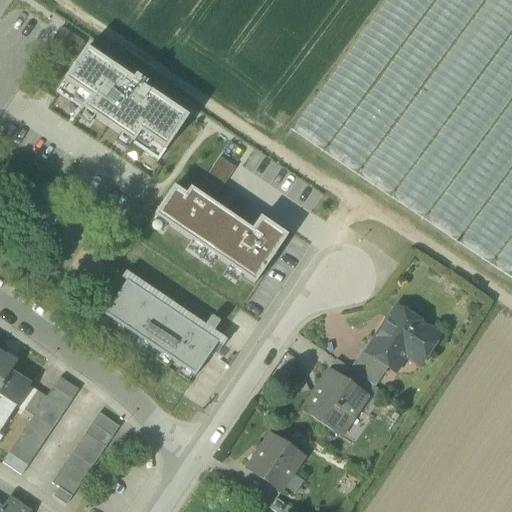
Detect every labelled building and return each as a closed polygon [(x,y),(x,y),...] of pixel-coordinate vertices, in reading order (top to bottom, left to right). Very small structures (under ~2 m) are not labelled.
[(83,44),(62,30),(52,46),(72,60),(83,44)] [(132,83),(85,51),(55,95),(80,111),(95,121),(118,137),(132,146),(157,163),(187,120),(143,91),(146,86),(134,79),(132,83)] [(80,111),(74,121),(88,131),(95,121),(80,111)] [(118,137),(112,147),(125,156),(132,146),(118,137)] [(218,160),(204,180),(220,191),(233,170),(218,160)] [(173,189),(153,218),(168,228),(190,243),(216,261),(228,269),(242,278),(254,286),(286,238),(259,220),(251,232),(246,239),(185,197),(173,189)] [(251,232),(189,191),(185,197),(246,239),(251,232)] [(147,227),(162,237),(168,228),(153,218),(147,227)] [(190,243),(184,252),(210,270),(216,261),(190,243)] [(228,269),(221,278),(236,287),(242,278),(228,269)] [(222,349),(225,343),(124,274),(120,280),(125,284),(126,283),(217,345),(216,345),(222,349)] [(194,378),(216,345),(217,345),(126,283),(125,284),(103,317),(194,378)] [(365,354),(387,369),(394,359),(401,363),(405,358),(409,351),(423,360),(438,338),(416,323),(415,317),(410,314),(404,315),(395,309),(387,321),(390,324),(380,339),(376,337),(366,352),(365,354)] [(210,319),(203,329),(212,335),(219,325),(210,319)] [(387,321),(376,337),(380,339),(390,324),(387,321)] [(363,350),(349,371),(374,388),(374,389),(387,369),(365,354),(366,352),(363,350)] [(409,351),(405,358),(419,367),(423,360),(409,351)] [(0,388),(10,374),(15,366),(0,355),(0,388)] [(394,374),(401,363),(394,359),(387,369),(394,374)] [(367,399),(374,388),(349,371),(335,363),(328,372),(367,399)] [(301,413),(339,439),(367,399),(328,372),(301,413)] [(29,387),(10,374),(0,388),(0,430),(15,408),(28,388),(29,387)] [(52,390),(71,402),(78,392),(59,379),(52,390)] [(22,412),(35,393),(28,388),(15,408),(22,412)] [(65,412),(71,402),(52,390),(46,399),(65,412)] [(22,412),(32,419),(33,418),(40,408),(45,400),(35,393),(22,412)] [(58,421),(65,412),(46,399),(45,400),(40,408),(58,421)] [(52,430),(58,421),(40,408),(33,418),(52,430)] [(98,415),(91,425),(111,439),(118,429),(117,428),(98,415)] [(46,440),(52,430),(33,418),(32,419),(27,427),(46,440)] [(104,449),(111,439),(91,425),(84,435),(104,449)] [(39,450),(46,440),(27,427),(20,437),(39,450)] [(97,459),(104,449),(84,435),(78,445),(97,459)] [(245,470),(280,494),(283,489),(292,476),(303,460),(268,436),(245,470)] [(33,458),(39,450),(20,437),(14,446),(33,458)] [(91,469),(97,459),(78,445),(71,455),(91,469)] [(27,467),(33,458),(14,446),(8,455),(27,467)] [(20,477),(27,467),(8,455),(2,465),(20,477)] [(91,469),(71,455),(64,465),(84,479),(91,469)] [(78,489),(84,479),(64,465),(58,475),(78,489)] [(71,499),(78,489),(58,475),(51,485),(58,490),(71,499)] [(304,484),(292,476),(283,489),(295,497),(304,484)] [(53,498),(65,506),(71,499),(58,490),(53,498)] [(26,511),(9,500),(1,511),(0,511),(26,511)] [(269,510),(271,511),(292,511),(275,500),(269,510)]
